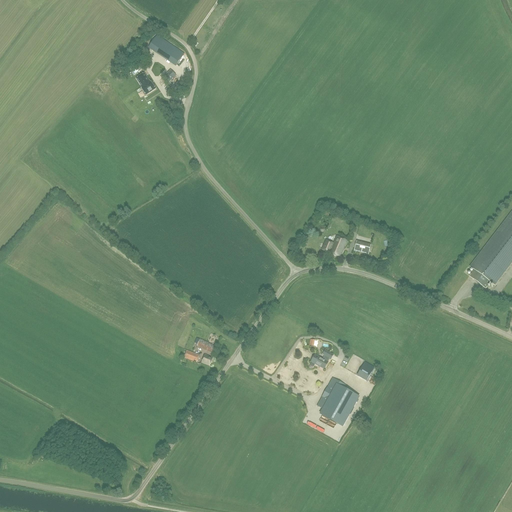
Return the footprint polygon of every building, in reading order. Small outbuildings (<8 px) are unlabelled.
[(183,55),(157,37),(150,47),(176,66),(183,55)] [(171,70),(162,79),(168,84),(176,76),(171,70)] [(150,81),(149,82),(144,74),(136,79),(142,87),(141,87),(146,95),(155,89),(150,81)] [(474,271),(469,277),(485,289),(490,283),(495,286),(511,262),(511,210),(469,267),(474,271)] [(340,257),(347,240),(337,236),(334,244),(326,240),(322,250),(340,257)] [(370,244),(356,242),(354,252),(368,255),(370,244)] [(216,347),(200,339),(200,340),(198,339),(195,343),(198,345),(197,346),(213,353),(216,347)] [(197,363),(200,356),(187,351),(184,358),(197,363)] [(315,355),(311,362),(325,369),(328,362),(330,358),(331,359),(333,355),(325,351),(323,355),(325,356),(323,359),(315,355)] [(210,366),(213,358),(205,354),(202,363),(210,366)] [(366,363),(358,376),(367,381),(374,368),(366,363)] [(320,414),(342,426),(359,397),(345,389),(347,386),(333,378),(317,406),(323,409),(320,414)] [(364,389),(361,396),(367,399),(370,392),(364,389)]
